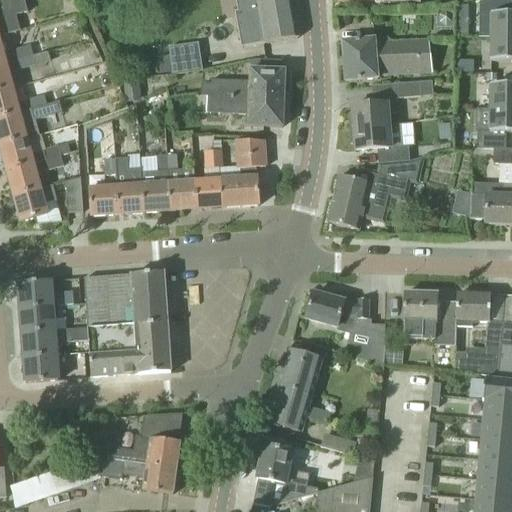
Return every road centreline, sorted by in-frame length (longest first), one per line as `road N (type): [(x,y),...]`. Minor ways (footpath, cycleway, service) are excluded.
road 1 (residential): [(288,257),(251,249),(0,265)]
road 2 (residential): [(288,257),(315,154),(311,0)]
road 3 (residential): [(0,409),(242,395)]
road 4 (residential): [(511,269),(288,257)]
road 5 (residential): [(242,395),(288,257)]
